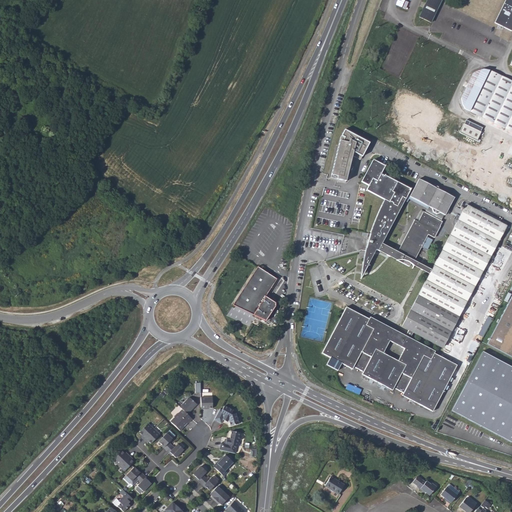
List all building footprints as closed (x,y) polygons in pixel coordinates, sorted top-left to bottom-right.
[(409,9),(412,0),(410,0),(405,0),(405,1),(402,0),(398,0),(397,5),(409,9)] [(427,0),(419,17),(431,23),(442,0),(427,0)] [(511,30),(511,0),(505,0),(495,24),(511,32),(511,30)] [(465,110),(511,132),(511,82),(487,70),(472,73),(460,98),(465,110)] [(480,133),(462,124),(458,133),(476,142),(480,133)] [(338,176),(337,178),(346,180),(353,151),(362,155),(369,143),(345,129),(342,135),(344,137),(343,141),(340,140),(331,174),(338,176)] [(380,175),(385,166),(373,161),(362,183),(369,186),(367,191),(384,201),(384,202),(383,204),(382,205),(382,206),(381,207),(380,208),(378,211),(378,213),(377,215),(377,216),(376,216),(374,222),(374,224),(373,225),(373,226),(373,227),(371,232),(369,237),(366,249),(364,259),(363,260),(363,261),(362,268),(362,270),(360,277),(360,281),(395,299),(411,269),(409,267),(412,262),(406,259),(403,264),(397,262),(388,278),(369,269),(405,200),(407,196),(410,190),(384,176),(384,177),(380,175)] [(410,198),(445,217),(454,200),(439,193),(439,191),(439,190),(438,189),(437,188),(436,188),(434,188),(434,189),(418,182),(410,198)] [(410,198),(407,196),(405,200),(421,208),(417,216),(440,227),(445,217),(410,198)] [(466,206),(407,318),(434,333),(446,339),(506,226),(501,223),(479,212),(466,206)] [(479,212),(501,223),(502,220),(480,209),(479,212)] [(408,238),(399,253),(407,258),(406,259),(412,262),(413,261),(414,262),(422,246),(428,249),(432,243),(426,240),(428,236),(434,239),(440,227),(417,216),(415,221),(413,226),(412,226),(412,230),(410,234),(408,238)] [(265,296),(277,279),(258,267),(233,305),(265,321),(275,306),(275,303),(265,296)] [(511,295),(487,345),(511,358),(511,368),(482,353),(452,412),(511,443),(511,295)] [(368,319),(346,307),(321,353),(351,369),(353,367),(362,372),(361,375),(391,391),(393,388),(402,394),(401,396),(431,412),(456,365),(437,356),(433,353),(434,352),(369,317),(368,319)] [(479,335),(485,337),(492,317),(487,315),(479,335)] [(442,347),(446,339),(434,333),(407,318),(403,326),(442,347)] [(213,396),(201,397),(201,409),(206,409),(206,408),(208,408),(213,408),(213,396)] [(189,397),(179,407),(182,410),(187,415),(190,412),(196,405),(189,397)] [(222,410),(219,409),(214,419),(221,423),(222,420),(223,419),(227,421),(228,420),(230,426),(238,424),(235,414),(234,414),(232,413),(233,411),(224,406),(222,410)] [(187,415),(182,410),(178,414),(177,414),(174,417),(174,418),(170,422),(179,431),(184,427),(184,425),(185,424),(186,424),(188,423),(192,419),(187,415)] [(154,429),(148,424),(139,433),(141,435),(142,436),(141,437),(144,440),(154,429)] [(159,435),(154,429),(144,440),(146,442),(147,441),(148,442),(150,444),(159,435)] [(169,442),(175,436),(169,430),(158,441),(162,445),(164,447),(163,448),(166,450),(171,445),(169,442)] [(238,432),(230,430),(228,439),(227,439),(226,444),(221,443),(219,450),(234,454),(236,446),(237,447),(239,442),(236,441),(236,439),(237,440),(239,438),(240,436),(239,434),(237,434),(238,432)] [(174,448),(171,445),(166,450),(169,453),(170,452),(172,455),(176,458),(183,449),(178,444),(174,448)] [(121,451),(113,460),(118,465),(128,455),(126,453),(125,454),(123,453),(121,451)] [(128,455),(118,465),(123,470),(132,461),(130,459),(129,458),(130,457),(128,455)] [(213,467),(223,476),(226,473),(225,471),(233,463),(231,461),(231,459),(229,457),(226,457),(225,455),(222,459),(217,464),(216,463),(213,467)] [(137,471),(134,467),(123,478),(128,483),(130,483),(133,485),(138,480),(143,475),(140,472),(139,473),(137,471)] [(206,472),(200,467),(192,475),(195,478),(198,480),(197,481),(200,484),(205,478),(202,476),(206,472)] [(143,475),(138,480),(141,483),(137,486),(138,487),(142,491),(143,492),(151,484),(147,481),(145,479),(146,478),(143,475)] [(208,481),(205,478),(200,484),(203,486),(204,486),(206,488),(209,491),(217,483),(211,477),(208,481)] [(339,493),(344,485),(330,477),(324,486),(329,489),(330,488),(339,493)] [(425,482),(422,480),(421,481),(416,478),(412,482),(419,488),(429,496),(436,487),(432,483),(431,485),(426,481),(425,482)] [(223,492),(217,486),(208,496),(210,498),(211,499),(210,500),(213,502),(223,492)] [(440,495),(450,503),(456,495),(446,487),(440,495)] [(132,499),(122,490),(118,494),(121,498),(118,502),(120,504),(117,507),(122,511),(123,511),(129,506),(128,504),(132,499)] [(229,498),(223,492),(213,502),(216,505),(217,504),(218,505),(220,507),(229,498)] [(459,507),(465,511),(470,511),(475,506),(465,499),(459,507)] [(490,505),(485,500),(480,506),(483,508),(484,506),(487,509),(490,505)] [(234,501),(225,511),(242,511),(243,511),(237,505),(234,501)] [(172,503),(165,511),(174,511),(179,508),(176,505),(175,506),(174,505),(172,503)]
